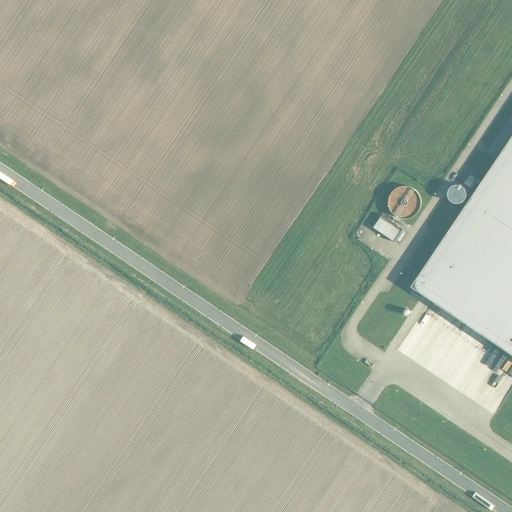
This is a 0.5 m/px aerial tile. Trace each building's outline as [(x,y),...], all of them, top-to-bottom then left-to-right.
[(511,135),(411,286),(511,354),(511,135)] [(463,184),(470,189),(477,179),(469,174),(463,184)] [(465,194),(465,193),(465,192),(465,191),(464,190),(464,189),(463,188),(463,187),(462,187),(461,186),(460,186),(459,185),(458,185),(457,185),(456,185),(455,185),(454,185),(453,185),(452,185),(452,186),(451,186),(450,187),(449,188),(448,189),(448,190),(447,191),(447,192),(447,193),(447,194),(447,195),(447,196),(447,197),(448,197),(448,198),(448,199),(449,199),(449,200),(450,200),(450,201),(451,201),(452,202),(453,202),(454,203),(455,203),(456,203),(457,203),(458,203),(459,203),(459,202),(460,202),(461,202),(461,201),(462,201),(463,200),(464,199),(464,198),(465,197),(465,196),(465,195),(465,194)] [(381,215),(372,228),(393,242),(402,229),(381,215)] [(54,437),(27,478),(77,511),(232,511),(250,487),(250,486),(250,485),(250,484),(250,483),(250,482),(249,481),(249,480),(248,480),(99,379),(96,385),(78,373),(41,428),(47,432),(47,433),(54,437)]
